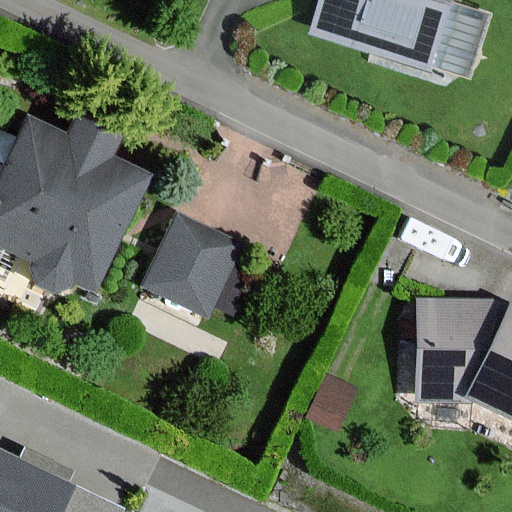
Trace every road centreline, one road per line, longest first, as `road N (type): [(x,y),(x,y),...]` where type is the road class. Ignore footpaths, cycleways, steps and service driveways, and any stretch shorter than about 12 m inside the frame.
road 1 (residential): [(26,0),(511,232)]
road 2 (residential): [(252,511),(0,387)]
